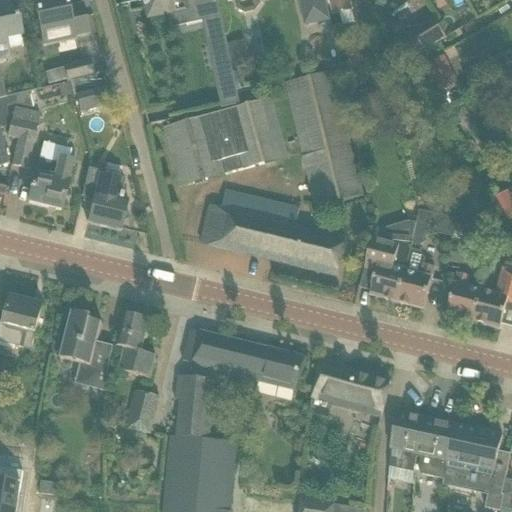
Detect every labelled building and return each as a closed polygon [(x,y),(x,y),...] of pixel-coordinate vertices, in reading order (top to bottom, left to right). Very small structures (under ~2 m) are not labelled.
[(57,44),(56,42),(88,35),(82,6),(68,9),(65,0),(37,0),(33,1),(39,28),(44,47),(57,44)] [(187,26),(209,21),(219,70),(232,67),(221,19),(216,0),(184,0),(183,0),(143,0),(148,21),(184,13),(187,26)] [(323,0),(301,0),(306,25),(328,21),(323,0)] [(330,0),(334,17),(351,13),(348,0),(330,0)] [(13,5),(0,8),(0,61),(9,60),(5,41),(21,38),(13,5)] [(417,57),(446,39),(434,19),(405,37),(417,57)] [(445,57),(425,67),(438,93),(458,82),(445,57)] [(68,82),(74,80),(93,76),(90,62),(65,68),(68,82)] [(482,69),(468,75),(477,94),(491,88),(482,69)] [(316,208),(362,196),(333,74),(286,86),(316,208)] [(105,87),(74,94),(75,97),(79,115),(110,107),(105,87)] [(38,91),(6,99),(0,100),(0,129),(0,131),(7,129),(8,112),(7,109),(16,106),(39,110),(39,101),(38,91)] [(289,159),(273,99),(164,130),(181,189),(289,159)] [(7,138),(18,141),(13,166),(27,169),(37,126),(36,126),(39,116),(14,110),(12,120),(7,138)] [(119,124),(100,129),(107,157),(126,152),(119,124)] [(0,168),(10,166),(0,131),(0,129),(0,168)] [(72,163),(69,162),(72,151),(43,144),(35,174),(28,204),(60,212),(72,163)] [(128,202),(114,199),(117,186),(114,185),(118,168),(102,164),(101,166),(93,164),(87,187),(95,190),(87,224),(120,233),(128,202)] [(511,192),(511,191),(496,200),(509,223),(511,221),(511,192)] [(221,211),(209,208),(201,245),(336,278),(346,241),(295,228),(299,211),(226,193),(221,211)] [(438,217),(420,212),(412,246),(418,248),(424,245),(428,227),(436,229),(438,217)] [(364,271),(376,274),(370,296),(397,304),(410,251),(412,246),(385,242),(373,238),(364,271)] [(452,246),(449,263),(468,267),(471,250),(452,246)] [(421,254),(410,251),(397,304),(423,311),(434,269),(424,266),(425,261),(421,254)] [(508,300),(511,300),(511,271),(503,269),(496,297),(481,293),(473,324),(500,331),(508,300)] [(447,317),(473,324),(481,293),(467,289),(470,277),(458,274),(447,317)] [(0,343),(32,351),(38,326),(43,307),(11,299),(6,318),(5,325),(1,324),(0,326),(0,343)] [(108,372),(113,348),(97,344),(102,326),(90,323),(91,319),(72,314),(60,361),(81,366),(81,386),(94,389),(94,391),(107,394),(108,372)] [(149,380),(150,376),(155,357),(141,353),(149,321),(124,315),(116,348),(124,350),(119,373),(149,380)] [(259,383),(267,350),(267,351),(190,332),(183,363),(211,370),(211,371),(241,379),(236,401),(254,405),(259,383)] [(303,359),(267,350),(259,383),(295,392),(303,359)] [(314,383),(310,398),(313,399),(333,404),(381,418),(385,403),(391,384),(320,364),(314,383)] [(171,438),(164,511),(229,511),(236,445),(221,443),(210,442),(211,430),(216,383),(177,380),(175,401),(179,401),(176,439),(171,438)] [(151,436),(161,400),(137,394),(127,430),(151,436)] [(390,470),(399,472),(414,475),(417,458),(426,420),(399,414),(390,452),(392,452),(390,470)] [(446,465),(454,427),(426,420),(417,458),(420,459),(418,470),(423,477),(442,482),(446,465)] [(498,511),(510,456),(496,453),(500,437),(454,427),(446,465),(448,483),(475,489),(478,474),(491,477),(484,508),(498,511)] [(0,470),(0,511),(20,511),(22,500),(21,500),(19,500),(23,474),(0,470)] [(333,511),(335,501),(300,495),(298,511),(333,511)]
